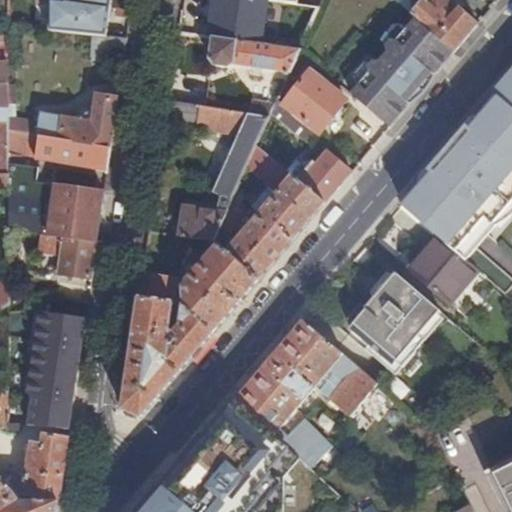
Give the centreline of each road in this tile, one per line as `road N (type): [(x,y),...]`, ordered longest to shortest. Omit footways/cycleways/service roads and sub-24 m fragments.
road 1 (tertiary): [(135,470),(511,29)]
road 2 (residential): [(162,0),(100,412),(105,442),(135,470)]
